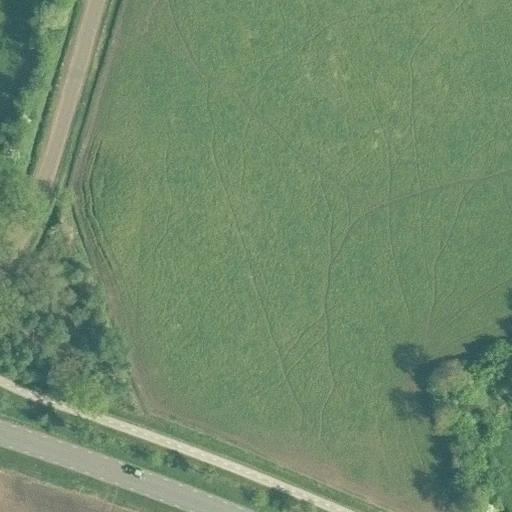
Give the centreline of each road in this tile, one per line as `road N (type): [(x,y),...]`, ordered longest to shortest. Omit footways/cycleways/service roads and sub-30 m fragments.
road 1 (unclassified): [(0,265),(43,183),(97,0)]
road 2 (tertiary): [(216,511),(0,436)]
